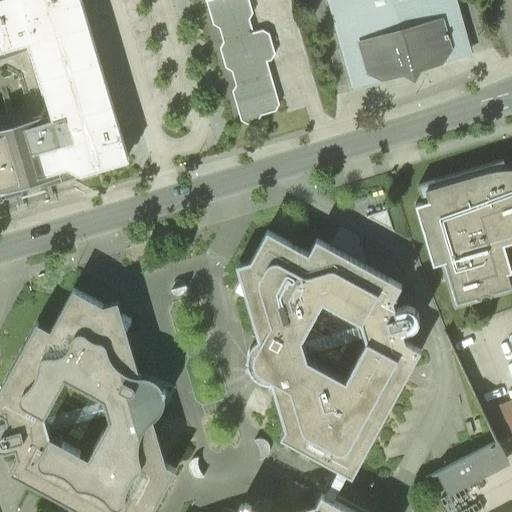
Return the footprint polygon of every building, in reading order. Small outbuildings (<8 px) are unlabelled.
[(80,0),(0,0),(0,198),(128,161),(80,0)] [(206,0),(214,27),(219,29),(223,43),(219,50),(226,70),(232,72),(236,86),(232,93),(241,123),(248,126),(257,123),(260,116),(275,112),(279,104),(267,63),(270,61),(274,53),(269,36),(263,31),(254,33),(249,20),(252,14),(248,0),(206,0)] [(456,0),(327,0),(352,89),(472,56),(456,0)] [(429,205),(417,209),(435,267),(444,264),(458,306),(511,291),(511,290),(506,276),(511,274),(511,272),(504,249),(511,246),(511,172),(495,172),(470,181),(426,193),(429,205)] [(250,261),(236,266),(240,279),(235,288),(245,293),(260,340),(255,345),(250,353),(250,365),(254,376),(261,381),(272,384),(285,429),(281,439),(354,478),(422,349),(404,340),(403,335),(413,331),(419,325),(419,317),(417,309),(410,305),(395,309),(393,303),(401,284),(357,261),(330,247),(316,240),(309,252),(268,230),(250,261)] [(170,288),(170,291),(171,294),(172,295),(175,296),(177,296),(179,296),(182,294),(184,292),(184,289),(184,287),(183,285),(181,283),(180,282),(177,282),(175,282),(172,283),(171,285),(170,288)] [(52,330),(36,321),(0,388),(0,411),(6,414),(8,421),(0,424),(0,446),(3,448),(7,449),(14,448),(18,457),(10,472),(83,511),(153,511),(177,470),(168,466),(151,418),(157,412),(163,402),(164,393),(160,382),(153,378),(142,375),(128,328),(133,318),(123,313),(120,302),(106,306),(75,289),(52,330)] [(511,336),(509,338),(511,344),(511,401),(483,411),(497,440),(511,436),(511,336)] [(257,441),(254,442),(257,447),(259,451),(259,456),(258,461),(260,461),(265,459),(268,455),(269,450),(268,446),(265,443),(261,442),(257,441)] [(496,442),(436,473),(449,498),(509,466),(496,442)] [(197,464),(197,460),(192,461),(189,465),(188,469),(190,475),(194,478),(198,479),(203,478),(200,474),(198,469),(197,464)] [(316,507),(294,511),(254,511),(242,506),(238,511),(347,511),(322,498),(316,507)]
